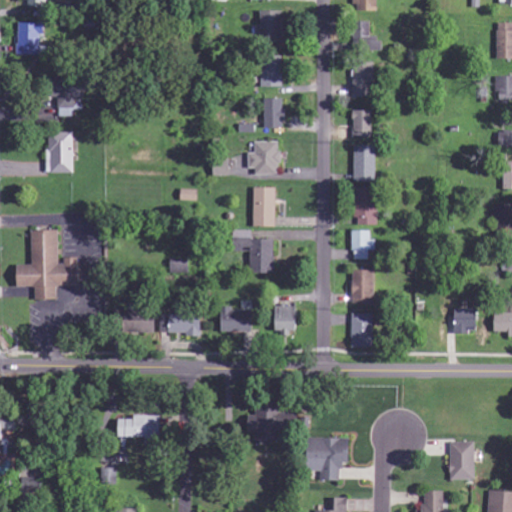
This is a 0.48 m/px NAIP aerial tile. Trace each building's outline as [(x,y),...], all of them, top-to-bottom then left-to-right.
[(25,0),(25,8),(50,9),(49,0),(25,0)] [(380,13),(380,0),(356,0),(356,12),(380,13)] [(263,12),(262,43),(284,43),(284,13),(263,12)] [(382,53),(383,38),(372,37),(373,23),(359,23),(358,52),(382,53)] [(47,56),(47,47),(44,47),(44,25),(19,24),(19,56),(47,56)] [(511,32),(511,33),(511,25),(499,25),(499,61),(511,60),(511,32)] [(264,89),(285,88),(285,65),(263,66),(264,89)] [(376,98),(375,69),(354,69),(354,98),(376,98)] [(511,77),(498,77),(497,104),(511,104),(511,77)] [(86,99),(86,80),(61,79),(60,118),(76,118),(77,98),(86,99)] [(286,100),(265,100),(265,130),(286,129),(286,100)] [(375,112),(355,111),(354,139),(374,139),(375,112)] [(50,175),(76,174),(75,134),(49,134),(50,175)] [(250,154),(251,174),(283,173),(282,142),(257,143),(257,153),(250,154)] [(356,182),(377,182),(378,147),(357,147),(356,182)] [(278,228),(278,188),(256,188),(256,228),(278,228)] [(380,188),(360,188),(360,225),(380,225),(380,188)] [(182,200),(199,202),(201,192),(184,189),(182,200)] [(511,232),(511,204),(496,205),(498,234),(511,232)] [(34,231),(35,265),(20,266),(20,288),(38,287),(38,300),(60,300),(60,287),(83,286),(82,258),(63,258),(63,231),(34,231)] [(276,240),(253,240),(254,232),(241,231),(240,252),(252,253),(251,274),(276,274),(276,240)] [(373,231),(355,231),(354,260),(370,260),(371,251),(378,251),(378,241),(372,240),(373,231)] [(173,273),(191,274),(191,262),(173,261),(173,273)] [(355,304),(377,304),(376,271),(354,272),(355,304)] [(278,332),(301,333),(301,307),(279,307),(278,332)] [(157,333),(157,311),(117,310),(117,332),(157,333)] [(256,311),(225,310),(224,332),(255,333),(256,311)] [(457,334),(479,333),(479,310),(456,310),(457,334)] [(354,349),(375,349),(376,315),(355,314),(354,349)] [(204,316),(162,315),(162,334),(203,335),(204,316)] [(261,440),(301,443),(303,415),(281,413),(281,409),(259,407),(258,416),(253,416),(251,432),(261,433),(261,440)] [(0,440),(6,441),(6,431),(19,431),(19,415),(0,414),(0,440)] [(146,438),(146,442),(162,442),(162,416),(135,416),(135,420),(121,420),(121,438),(146,438)] [(323,481),(343,481),(344,464),(353,464),(353,440),(314,439),(313,472),(323,473),(323,481)] [(480,449),(469,448),(470,444),(456,444),(455,479),(478,480),(480,449)] [(100,486),(117,487),(118,469),(101,468),(100,486)] [(418,511),(447,511),(447,492),(426,492),(426,511),(419,511),(418,511)] [(511,511),(511,492),(490,492),(489,511),(511,511)] [(350,511),(351,499),(332,498),(332,511),(318,511),(350,511)]
